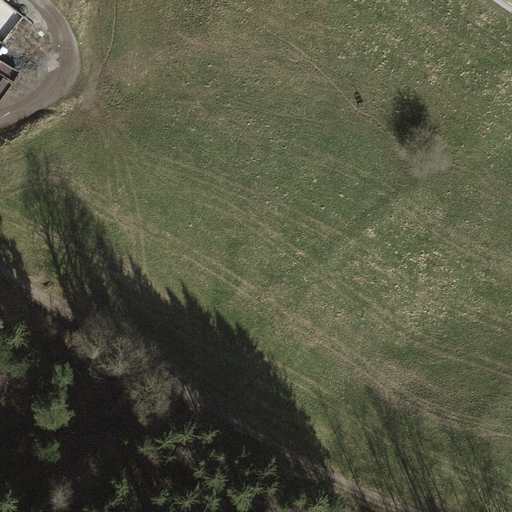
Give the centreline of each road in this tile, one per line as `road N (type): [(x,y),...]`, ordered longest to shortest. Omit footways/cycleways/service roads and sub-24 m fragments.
road 1 (track): [(0,271),(314,469),(413,511)]
road 2 (track): [(0,110),(24,106),(48,87),(67,56),(34,0)]
